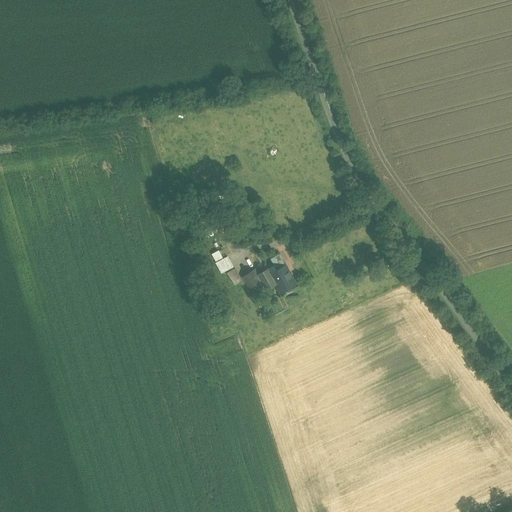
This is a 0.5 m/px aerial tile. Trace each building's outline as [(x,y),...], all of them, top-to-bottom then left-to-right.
[(233,208),(223,212),(226,218),(236,213),(233,208)] [(296,284),(279,253),(270,258),(277,270),(270,273),(276,284),(281,293),(296,284)] [(242,280),(234,267),(227,272),(235,285),(242,280)] [(254,268),(242,276),(254,293),(265,286),(266,285),(258,274),(254,268)] [(268,269),(258,274),(266,285),(265,286),(267,288),(276,284),(270,273),(268,269)]
